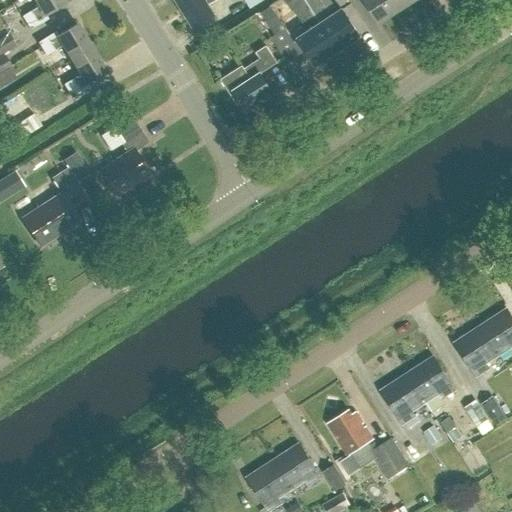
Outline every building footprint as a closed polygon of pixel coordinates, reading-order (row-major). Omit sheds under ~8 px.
[(64,4),(61,0),(35,0),(39,6),(22,17),(31,30),(48,19),(46,16),(64,4)] [(215,0),(190,0),(180,7),(193,28),(215,14),(209,5),(216,0),(215,0)] [(316,67),(338,52),(302,0),(300,0),(292,6),(310,32),(298,40),(316,67)] [(302,0),(338,52),(360,38),(342,10),(333,16),(322,0),(302,0)] [(402,10),(395,0),(363,0),(380,25),(402,10)] [(395,0),(402,10),(417,0),(395,0)] [(302,52),(272,6),(263,13),(277,34),(273,36),(289,60),(302,52)] [(63,45),(71,60),(90,48),(75,23),(57,35),(55,32),(38,42),(46,55),(63,45)] [(0,53),(15,44),(8,33),(0,37),(0,53)] [(276,64),(265,47),(255,53),(259,60),(242,71),(240,67),(221,79),(230,93),(233,92),(246,112),(274,94),(261,74),(276,64)] [(90,48),(71,60),(80,74),(63,84),(72,98),(89,87),(87,84),(105,73),(90,48)] [(0,71),(11,65),(4,53),(0,55),(0,71)] [(35,113),(15,126),(22,138),(43,125),(35,113)] [(148,143),(140,131),(120,145),(125,152),(100,169),(117,195),(149,174),(135,152),(148,143)] [(73,152),(61,160),(66,167),(78,159),(73,152)] [(84,197),(66,170),(53,179),(62,192),(21,219),(39,246),(79,220),(70,207),(84,197)] [(480,326),(499,355),(511,346),(511,316),(507,308),(480,326)] [(486,364),(499,355),(480,326),(454,343),(476,377),(489,368),(486,364)] [(434,356),(407,373),(426,402),(439,394),(442,399),(455,390),(434,356)] [(414,410),(426,402),(407,373),(381,390),(402,424),(416,415),(414,410)] [(508,417),(495,396),(481,404),(494,426),(508,417)] [(483,424),(474,405),(464,409),(472,429),(483,424)] [(352,415),(349,410),(328,424),(347,454),(349,453),(357,466),(373,457),(365,444),(373,438),(356,412),(352,415)] [(409,465),(392,437),(370,451),(387,479),(409,465)] [(300,443),(274,460),(292,489),(305,481),(308,485),(321,477),(300,443)] [(279,497),(292,489),(274,460),(246,477),(268,511),(282,502),(279,497)] [(345,484),(335,465),(322,472),(334,490),(345,484)] [(340,511),(351,506),(344,494),(324,505),(327,511),(340,511)]
